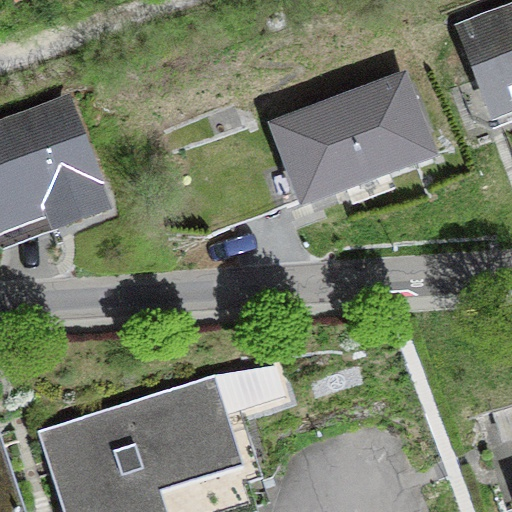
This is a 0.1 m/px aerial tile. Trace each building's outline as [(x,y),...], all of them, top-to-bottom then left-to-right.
[(511,154),(511,16),(466,34),(511,154)] [(279,132),(305,202),(427,157),(401,86),(279,132)] [(0,228),(51,209),(58,226),(100,210),(63,112),(0,135),(0,228)] [(215,377),(37,433),(61,511),(134,511),(132,504),(244,470),(215,377)] [(0,511),(34,511),(0,406),(0,405),(0,511)]
